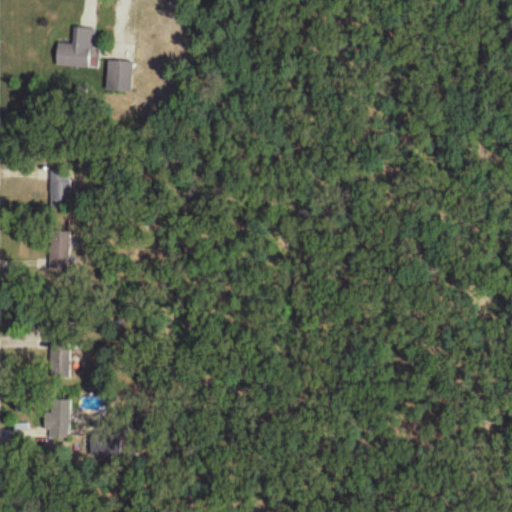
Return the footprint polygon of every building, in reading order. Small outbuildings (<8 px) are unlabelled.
[(56,68),(91,70),(94,31),(77,30),(76,47),(57,46),(56,68)] [(131,94),(132,64),(107,63),(107,93),(131,94)] [(52,172),(52,209),(74,209),(74,172),(52,172)] [(50,234),(50,273),(71,273),(71,234),(50,234)] [(51,380),(72,380),(72,350),(51,350),(51,380)] [(71,401),(51,401),(51,440),(71,440),(71,401)]
